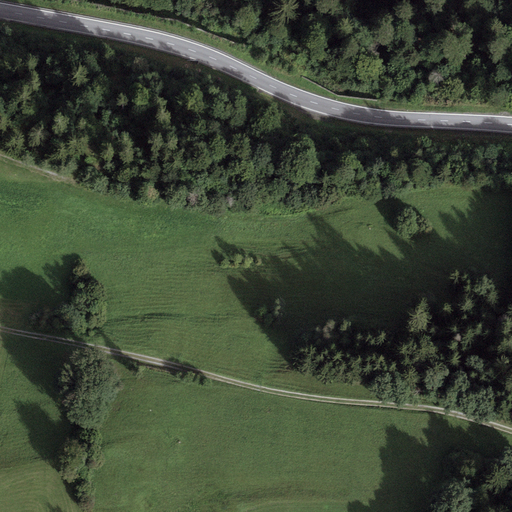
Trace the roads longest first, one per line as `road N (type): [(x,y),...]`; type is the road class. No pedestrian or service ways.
road 1 (tertiary): [(0,11),(190,50),(296,98),(359,114),(511,123)]
road 2 (track): [(0,328),(238,383),(455,413),(511,432)]
